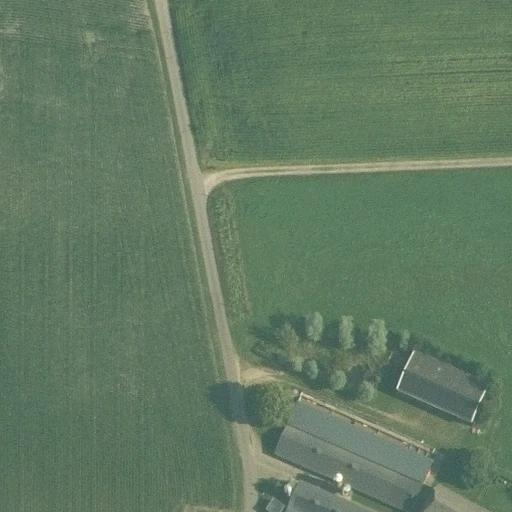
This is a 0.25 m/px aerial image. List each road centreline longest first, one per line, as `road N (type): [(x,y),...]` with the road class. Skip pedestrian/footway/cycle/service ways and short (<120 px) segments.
road 1 (unclassified): [(249,511),(248,458),(159,0)]
road 2 (unknown): [(193,174),(282,161),(511,152)]
